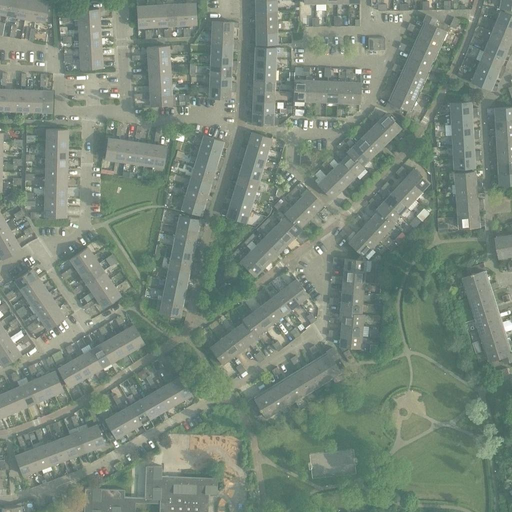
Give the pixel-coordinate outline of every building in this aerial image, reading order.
[(0,0),(0,13),(6,15),(9,0),(0,0)] [(9,0),(6,15),(16,17),(18,0),(9,0)] [(18,0),(16,17),(25,18),(28,0),(18,0)] [(28,0),(25,18),(35,20),(38,0),(28,0)] [(40,0),(38,0),(35,20),(45,22),(48,1),(40,0)] [(275,0),(267,0),(256,0),(256,10),(255,6),(250,7),(250,11),(276,11),(275,0)] [(511,0),(501,0),(500,7),(511,9),(511,0)] [(195,3),(185,4),(186,24),(196,24),(195,3)] [(176,4),(166,5),(167,25),(177,25),(176,4)] [(185,4),(176,4),(177,25),(186,24),(185,4)] [(156,5),(147,6),(148,26),(158,26),(156,5)] [(166,5),(156,5),(158,26),(167,25),(166,5)] [(148,26),(147,6),(137,6),(138,27),(148,26)] [(78,10),(78,20),(99,19),(99,9),(78,10)] [(276,11),(250,11),(250,16),(255,16),(256,12),(256,22),(276,21),(276,11)] [(511,15),(501,11),(496,22),(511,28),(511,15)] [(423,22),(426,24),(427,22),(445,31),(448,32),(450,27),(450,26),(435,19),(427,15),(423,22)] [(454,17),(450,26),(450,27),(456,29),(460,20),(454,17)] [(99,19),(78,20),(79,30),(100,28),(99,19)] [(213,21),(212,32),(232,33),(232,24),(233,24),(234,27),(238,27),(239,23),(233,22),(213,21)] [(276,21),(256,22),(257,32),(256,32),(255,28),(250,28),(250,33),(276,32),(276,21)] [(426,24),(422,32),(441,41),(445,31),(427,22),(426,24)] [(511,28),(496,22),(492,32),(511,39),(511,35),(511,28)] [(100,28),(79,30),(80,39),(100,38),(100,28)] [(212,32),(212,43),(238,44),(238,40),(233,40),(232,43),(232,33),(212,32)] [(276,32),(250,33),(250,37),(255,37),(256,34),(257,34),(257,43),(256,43),(256,44),(277,44),(276,32)] [(422,32),(417,42),(436,51),(441,41),(422,32)] [(492,32),(488,42),(511,51),(511,46),(509,46),(507,48),(511,39),(492,32)] [(100,38),(80,39),(80,49),(101,48),(100,38)] [(417,42),(413,52),(431,61),(436,51),(417,42)] [(511,51),(488,42),(484,52),(502,59),(506,50),(506,54),(510,56),(511,52),(511,51)] [(212,43),(211,54),(231,55),(231,45),(232,45),(233,49),(237,49),(238,44),(212,43)] [(147,47),(148,57),(169,56),(168,46),(147,47)] [(249,54),(249,58),(275,59),(276,48),(256,47),(256,48),(255,57),(254,54),(249,54)] [(101,48),(80,49),(81,58),(101,57),(101,48)] [(413,52),(409,62),(427,70),(431,61),(413,52)] [(484,52),(480,62),(504,72),(506,67),(501,66),(499,68),(502,59),(484,52)] [(211,54),(211,65),(237,66),(237,61),(232,61),(231,65),(231,55),(211,54)] [(169,56),(148,57),(149,67),(169,65),(169,56)] [(101,57),(81,58),(81,69),(102,67),(101,57)] [(275,59),(249,58),(249,63),(254,63),(255,59),(255,69),(275,70),(275,59)] [(409,62),(404,72),(422,80),(427,70),(409,62)] [(480,62),(476,72),(494,79),(498,70),(498,74),(502,76),(504,72),(480,62)] [(169,65),(149,67),(149,76),(170,75),(169,65)] [(211,65),(210,76),(230,76),(231,67),(232,70),(237,70),(237,66),(211,65)] [(295,67),(295,75),(303,76),(303,71),(303,67),(295,67)] [(248,75),(248,80),(274,81),(275,70),(255,69),(254,79),(253,75),(248,75)] [(404,72),(400,82),(418,90),(422,80),(404,72)] [(494,79),(476,72),(471,82),(490,90),(490,89),(496,92),(497,87),(493,85),(491,88),(490,88),(494,79)] [(170,75),(149,76),(150,86),(170,85),(170,75)] [(210,76),(210,86),(236,88),(236,83),(231,83),(230,86),(230,83),(230,76),(210,76)] [(274,81),(248,80),(248,84),(253,84),(254,81),(254,91),(274,91),(274,81)] [(293,100),(305,100),(306,80),(294,80),(293,100)] [(306,80),(305,100),(316,101),(317,81),(306,80)] [(317,81),(316,101),(326,101),(327,81),(317,81)] [(327,81),(326,101),(337,102),(338,82),(327,81)] [(338,82),(337,102),(348,102),(349,82),(338,82)] [(349,82),(348,102),(359,103),(360,83),(349,82)] [(400,82),(391,101),(391,102),(405,108),(405,109),(408,110),(418,90),(400,82)] [(170,85),(150,86),(150,95),(171,94),(170,85)] [(236,88),(210,86),(209,98),(229,99),(230,97),(229,97),(230,88),(231,92),(236,92),(236,88)] [(4,89),(3,110),(13,110),(14,90),(4,89)] [(14,90),(13,110),(23,111),(23,90),(14,90)] [(23,90),(23,111),(32,111),(33,90),(23,90)] [(33,90),(32,111),(42,111),(42,91),(33,90)] [(42,91),(42,111),(52,112),(53,91),(42,91)] [(247,97),(247,101),(273,102),(274,91),(254,91),(253,100),(252,97),(247,97)] [(171,94),(150,95),(151,105),(172,104),(171,94)] [(391,102),(391,101),(388,100),(385,108),(402,115),(405,109),(405,108),(391,102)] [(273,102),(247,101),(247,106),(252,106),(253,103),(253,112),(273,113),(273,102)] [(450,103),(451,114),(477,113),(477,108),(472,108),(471,112),(470,103),(470,102),(450,103)] [(489,115),(489,120),(511,118),(511,107),(495,108),(495,110),(495,118),(494,115),(489,115)] [(273,113),(253,112),(253,122),(252,122),(251,118),(246,118),(246,123),(252,123),(252,124),(272,124),(273,113)] [(386,113),(378,121),(392,136),(401,128),(386,113)] [(477,113),(451,114),(451,125),(471,124),(471,114),(472,117),(477,117),(477,113)] [(511,118),(489,120),(489,124),(494,124),(495,121),(496,130),(511,129),(511,118)] [(378,121),(371,129),(385,143),(392,136),(378,121)] [(471,124),(451,125),(452,136),(478,134),(478,130),(473,130),(472,133),(471,124)] [(47,129),(47,139),(67,139),(68,129),(47,129)] [(371,129),(363,137),(377,151),(385,143),(371,129)] [(490,137),(490,141),(511,140),(511,129),(496,130),(497,140),(496,140),(495,137),(490,137)] [(252,134),(249,143),(268,149),(271,138),(252,132),(252,133),(246,131),(245,136),(249,137),(251,134),(252,134)] [(478,134),(452,136),(453,146),(473,145),(472,136),(473,136),(474,139),(478,139),(478,134)] [(204,136),(200,146),(220,152),(222,143),(223,143),(223,147),(227,148),(229,144),(223,142),(223,141),(204,136)] [(363,137),(355,144),(369,158),(377,151),(363,137)] [(105,159),(115,160),(118,140),(108,138),(105,159)] [(47,139),(46,148),(67,149),(67,139),(47,139)] [(118,140),(115,160),(125,161),(128,141),(118,140)] [(511,140),(490,141),(491,146),(495,146),(496,142),(497,142),(497,152),(511,150),(511,140)] [(128,141),(125,161),(134,163),(137,142),(128,141)] [(137,142),(134,163),(144,164),(147,144),(137,142)] [(241,148),(240,152),(265,160),(268,149),(249,143),(246,153),(245,153),(246,149),(241,148)] [(147,144),(144,164),(153,165),(156,145),(147,144)] [(347,152),(349,154),(349,153),(362,166),(369,158),(355,144),(347,152)] [(156,145),(153,165),(163,167),(166,146),(156,145)] [(473,145),(453,146),(453,157),(479,156),(479,151),(474,152),(474,155),(473,155),(473,145)] [(200,146),(197,157),(222,164),(224,160),(219,159),(217,162),(220,152),(200,146)] [(46,148),(46,158),(67,159),(67,149),(46,148)] [(491,158),(492,163),(511,161),(511,150),(497,152),(498,162),(497,162),(496,158),(491,158)] [(265,160),(240,152),(238,156),(243,158),(245,155),(242,164),(262,170),(265,160)] [(349,153),(349,154),(341,161),(355,175),(364,167),(362,166),(349,153)] [(479,156),(453,157),(454,169),(474,167),(474,166),(473,157),(474,157),(475,161),(480,160),(479,156)] [(197,157),(194,167),(213,173),(216,164),(217,164),(216,167),(221,169),(222,164),(197,157)] [(46,158),(46,168),(67,168),(67,159),(46,158)] [(341,161),(334,168),(348,183),(355,175),(341,161)] [(511,161),(492,163),(492,167),(497,167),(497,164),(498,164),(498,173),(511,172),(511,161)] [(235,168),(233,173),(258,181),(262,170),(242,164),(240,173),(239,173),(239,170),(235,168)] [(194,167),(191,178),(216,185),(217,181),(213,179),(211,182),(210,182),(213,173),(194,167)] [(46,168),(46,177),(66,178),(67,168),(46,168)] [(334,168),(326,176),(340,190),(348,183),(334,168)] [(414,169),(407,177),(421,191),(429,182),(414,169)] [(454,173),(455,184),(481,182),(481,178),(476,178),(476,182),(475,182),(474,173),(474,172),(454,173)] [(511,172),(498,173),(499,183),(497,180),(493,180),(493,185),(499,184),(499,185),(511,183),(511,172)] [(258,181),(233,173),(232,177),(237,178),(239,175),(236,185),(255,191),(258,181)] [(340,190),(326,176),(318,184),(332,198),(340,190)] [(46,177),(45,187),(66,187),(66,178),(46,177)] [(407,177),(399,185),(414,199),(421,191),(407,177)] [(191,178),(188,188),(207,194),(210,184),(210,188),(215,189),(216,185),(191,178)] [(481,182),(455,184),(456,195),(476,194),(475,184),(476,184),(477,187),(482,187),(481,182)] [(228,189),(227,193),(252,201),(255,191),(236,185),(233,194),(233,190),(228,189)] [(399,185),(392,193),(407,206),(414,199),(399,185)] [(45,187),(45,197),(66,197),(66,187),(45,187)] [(188,188),(185,198),(210,206),(211,201),(207,200),(205,203),(204,203),(207,194),(188,188)] [(309,190),(301,198),(315,212),(323,204),(309,190)] [(252,201),(227,193),(226,198),(230,199),(232,196),(233,196),(230,205),(249,211),(252,201)] [(392,193),(384,201),(399,214),(407,206),(392,193)] [(476,194),(456,195),(457,206),(483,204),(483,199),(478,200),(477,203),(476,194)] [(45,197),(45,206),(66,207),(66,197),(45,197)] [(210,206),(185,198),(181,209),(201,215),(201,213),(204,205),(204,209),(208,210),(210,206)] [(301,198),(293,205),(307,220),(315,212),(301,198)] [(376,209),(378,211),(379,210),(392,222),(399,214),(384,201),(376,209)] [(483,204),(457,206),(458,217),(478,215),(477,205),(479,209),(483,208),(483,204)] [(249,211),(230,205),(227,215),(227,211),(222,210),(221,214),(227,216),(226,216),(246,222),(249,211)] [(285,214),(287,215),(299,227),(300,227),(307,220),(293,205),(285,214)] [(66,207),(45,206),(45,216),(65,217),(66,207)] [(417,216),(422,221),(429,213),(425,209),(424,208),(417,216)] [(378,211),(371,218),(386,232),(394,224),(392,222),(379,210),(378,211)] [(287,215),(279,222),(294,237),(302,229),(300,227),(299,227),(287,215)] [(478,215),(458,217),(459,228),(479,226),(485,226),(484,221),(480,221),(479,225),(478,225),(478,215)] [(180,216),(177,227),(203,232),(204,227),(199,226),(197,230),(199,221),(199,220),(180,216)] [(386,232),(371,218),(364,226),(378,240),(382,243),(389,236),(386,232)] [(279,222),(272,230),(286,244),(294,237),(279,222)] [(6,223),(0,226),(0,237),(11,231),(6,223)] [(447,223),(438,224),(439,232),(448,231),(447,223)] [(364,226),(356,234),(371,248),(378,240),(364,226)] [(177,227),(175,237),(195,241),(197,232),(197,235),(202,236),(203,232),(177,227)] [(272,230),(264,238),(278,252),(286,244),(272,230)] [(11,231),(0,237),(0,248),(15,240),(11,231)] [(401,232),(394,240),(399,244),(406,236),(401,232)] [(371,248),(356,234),(349,242),(363,256),(371,248)] [(511,256),(507,236),(496,238),(500,258),(511,256)] [(175,237),(173,248),(199,253),(199,249),(195,248),(193,251),(195,241),(175,237)] [(264,238),(256,246),(270,260),(278,252),(264,238)] [(15,240),(0,248),(0,254),(3,259),(21,248),(15,240)] [(256,246),(249,253),(263,268),(270,260),(256,246)] [(70,259),(76,267),(93,256),(87,247),(70,259)] [(173,248),(171,259),(190,262),(192,253),(193,253),(193,256),(198,257),(199,253),(173,248)] [(263,268),(249,253),(240,261),(255,276),(263,268)] [(93,256),(76,267),(81,275),(98,264),(93,256)] [(345,258),(344,270),(364,271),(365,260),(345,258)] [(171,259),(169,269),(194,275),(195,270),(190,269),(189,272),(188,272),(190,262),(171,259)] [(466,269),(469,276),(484,272),(487,271),(484,263),(466,269)] [(98,264),(81,275),(87,283),(104,271),(98,264)] [(15,280),(21,289),(38,277),(32,269),(15,280)] [(169,269),(166,280),(186,284),(188,274),(189,278),(193,279),(194,275),(169,269)] [(344,270),(343,280),(363,282),(364,271),(344,270)] [(104,271),(87,283),(92,291),(109,279),(104,271)] [(469,276),(465,277),(471,298),(490,292),(484,272),(469,276)] [(38,277),(21,289),(26,297),(43,285),(38,277)] [(109,279),(92,291),(97,299),(115,287),(109,279)] [(296,279),(287,286),(299,302),(308,295),(296,279)] [(166,280),(164,290),(190,296),(191,291),(186,290),(184,293),(186,284),(166,280)] [(343,280),(342,291),(362,293),(363,282),(343,280)] [(43,285),(26,297),(31,305),(48,293),(43,285)] [(287,286),(278,293),(291,309),(299,302),(287,286)] [(115,287),(97,299),(103,307),(120,296),(115,287)] [(164,290),(162,301),(182,305),(183,296),(184,296),(184,299),(189,300),(190,296),(164,290)] [(342,291),(341,302),(361,304),(362,293),(342,291)] [(490,292),(471,298),(475,308),(494,303),(490,292)] [(48,293),(31,305),(37,312),(54,301),(48,293)] [(278,293),(270,299),(282,315),(291,309),(278,293)] [(270,299),(261,306),(273,322),(282,315),(270,299)] [(54,301),(37,312),(42,320),(59,309),(54,301)] [(182,305),(162,301),(160,312),(179,316),(180,316),(185,317),(186,312),(182,311),(180,315),(182,305)] [(361,304),(341,302),(340,313),(343,314),(343,313),(360,315),(360,314),(361,304)] [(494,303),(475,308),(478,319),(497,313),(494,303)] [(261,306),(252,313),(264,329),(273,322),(261,306)] [(59,309),(42,320),(48,329),(65,317),(59,309)] [(243,319),(245,321),(256,335),(264,329),(252,313),(243,319)] [(343,314),(342,324),(362,325),(363,314),(360,314),(360,315),(343,313),(343,314)] [(497,313),(478,319),(481,329),(500,323),(497,313)] [(245,321),(236,328),(249,344),(258,337),(256,335),(245,321)] [(500,323),(481,329),(484,339),(503,333),(500,323)] [(342,324),(341,334),(361,336),(362,325),(342,324)] [(134,325),(125,330),(135,348),(144,343),(134,325)] [(236,328),(228,334),(240,350),(249,344),(236,328)] [(4,330),(0,333),(0,344),(10,338),(4,330)] [(125,330),(117,335),(127,353),(135,348),(125,330)] [(503,333),(484,339),(488,350),(507,344),(503,333)] [(228,334),(219,341),(231,357),(240,350),(228,334)] [(361,336),(341,334),(340,346),(360,348),(361,336)] [(117,335),(108,339),(119,357),(127,353),(117,335)] [(10,338),(0,344),(0,356),(15,346),(10,338)] [(108,339),(100,344),(110,362),(119,357),(108,339)] [(231,357),(219,341),(210,347),(222,364),(231,357)] [(100,344),(92,349),(102,367),(110,362),(100,344)] [(507,344),(488,350),(491,360),(510,354),(509,353),(507,344)] [(15,346),(0,356),(0,360),(4,366),(21,354),(15,346)] [(326,352),(328,355),(329,354),(333,360),(338,356),(333,348),(326,352)] [(92,349),(83,354),(94,372),(102,367),(92,349)] [(348,350),(344,352),(343,353),(350,364),(355,360),(348,350)] [(491,360),(493,366),(505,362),(506,363),(511,360),(511,352),(509,353),(510,354),(491,360)] [(83,354),(75,359),(85,377),(94,372),(83,354)] [(328,355),(320,360),(330,376),(340,370),(339,370),(333,360),(329,354),(328,355)] [(338,356),(333,360),(339,370),(340,370),(345,367),(338,356)] [(75,359),(67,363),(77,381),(85,377),(75,359)] [(320,360),(311,365),(321,382),(330,376),(320,360)] [(77,381),(67,363),(58,368),(68,386),(77,381)] [(311,365),(301,371),(312,388),(321,382),(311,365)] [(507,368),(495,372),(497,378),(509,374),(507,368)] [(55,371),(46,375),(54,394),(63,390),(55,371)] [(301,371),(292,377),(303,393),(312,388),(301,371)] [(46,375),(37,379),(45,398),(54,394),(46,375)] [(181,376),(172,381),(183,399),(192,394),(181,376)] [(292,377),(283,382),(293,399),(303,393),(292,377)] [(37,379),(28,383),(36,402),(45,398),(37,379)] [(172,381),(164,386),(174,404),(183,399),(172,381)] [(283,382),(274,388),(284,405),(293,399),(283,382)] [(28,383),(19,386),(28,406),(36,402),(28,383)] [(19,386),(10,390),(19,409),(28,406),(19,386)] [(164,386),(156,391),(166,409),(174,404),(164,386)] [(274,388),(256,399),(255,399),(263,413),(265,416),(284,405),(274,388)] [(10,390),(2,394),(10,413),(19,409),(10,390)] [(156,391),(147,395),(158,413),(166,409),(156,391)] [(2,394),(0,394),(0,414),(1,417),(10,413),(2,394)] [(147,395),(139,400),(149,418),(158,413),(147,395)] [(255,399),(256,399),(254,397),(247,401),(257,417),(263,413),(255,399)] [(139,400),(131,405),(141,423),(149,418),(139,400)] [(131,405),(122,410),(133,428),(141,423),(131,405)] [(122,410),(114,415),(125,433),(133,428),(122,410)] [(125,433),(114,415),(105,420),(116,438),(125,433)] [(97,425),(88,428),(95,448),(105,444),(97,425)] [(88,428),(79,432),(86,451),(95,448),(88,428)] [(79,432),(70,435),(77,454),(86,451),(79,432)] [(70,435),(61,438),(68,458),(77,454),(70,435)] [(61,438),(52,442),(59,461),(68,458),(61,438)] [(52,442),(43,445),(50,464),(59,461),(52,442)] [(43,445),(34,448),(41,468),(50,464),(43,445)] [(34,448),(25,452),(32,471),(41,468),(34,448)] [(32,471),(25,452),(15,455),(23,475),(32,471)] [(208,511),(209,493),(217,494),(217,478),(161,476),(162,466),(146,466),(144,498),(125,497),(125,490),(85,488),(83,511),(208,511)]
